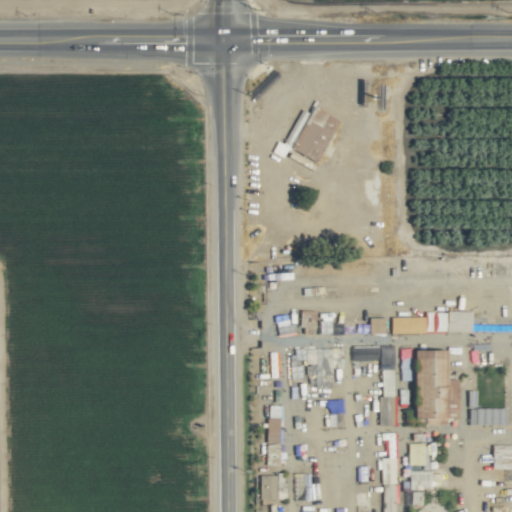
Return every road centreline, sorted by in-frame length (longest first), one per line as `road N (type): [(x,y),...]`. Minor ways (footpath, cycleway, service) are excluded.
road 1 (secondary): [(222,41),(227,511)]
road 2 (primary): [(511,41),(222,41)]
road 3 (primary): [(222,41),(0,39)]
